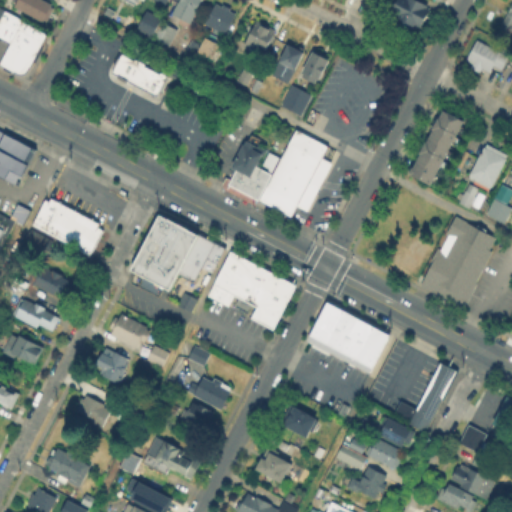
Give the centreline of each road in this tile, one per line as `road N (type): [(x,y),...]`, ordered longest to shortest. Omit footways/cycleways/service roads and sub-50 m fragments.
road 1 (primary): [(511,366),(0,97)]
road 2 (residential): [(196,511),(464,0)]
road 3 (residential): [(0,480),(157,180)]
road 4 (residential): [(511,116),(289,0)]
road 5 (residential): [(400,511),(483,351)]
road 6 (residential): [(27,112),(84,0)]
